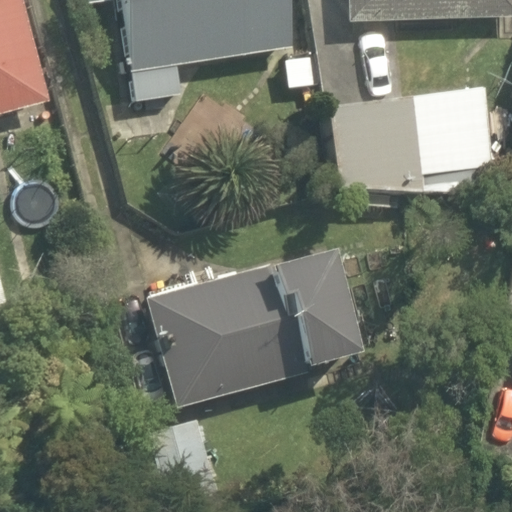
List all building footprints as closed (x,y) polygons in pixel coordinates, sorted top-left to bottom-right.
[(0,0),(0,121),(47,110),(17,0),(0,0)] [(83,0),(85,10),(118,5),(128,80),(131,80),(134,108),(179,102),(176,73),(293,56),(283,0),(83,0)] [(511,0),(347,0),(348,29),(511,23),(511,0)] [(314,90),(310,61),(284,65),(287,93),(314,90)] [(492,169),(482,93),(328,115),(337,195),(423,198),(479,190),(476,172),(492,169)] [(270,270),(144,305),(173,417),(361,362),(333,260),(271,277),(270,270)]
